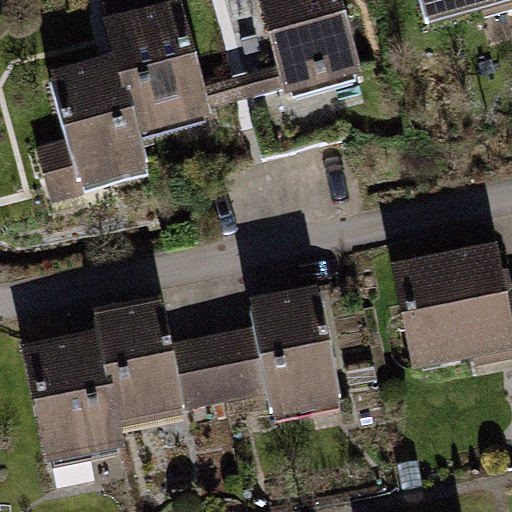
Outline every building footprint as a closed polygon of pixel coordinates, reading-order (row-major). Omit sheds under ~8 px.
[(238,0),(257,72),(218,82),(225,107),(265,97),(269,110),(350,89),(326,0),(238,0)] [(511,19),(511,0),(421,0),(433,41),(511,19)] [(105,53),(132,145),(205,124),(202,114),(225,107),(218,82),(189,91),(165,7),(98,26),(105,53)] [(58,141),(21,151),(37,206),(141,177),(132,145),(105,53),(38,72),(58,141)] [(511,296),(498,300),(489,256),(386,277),(407,374),(468,362),(472,378),(511,369),(511,296)] [(261,427),(340,411),(314,286),(230,303),(237,335),(206,341),(222,416),(257,409),(261,427)] [(172,348),(162,305),(84,322),(86,334),(109,440),(222,416),(206,341),(172,348)] [(14,350),(40,475),(114,459),(109,440),(86,334),(14,350)]
